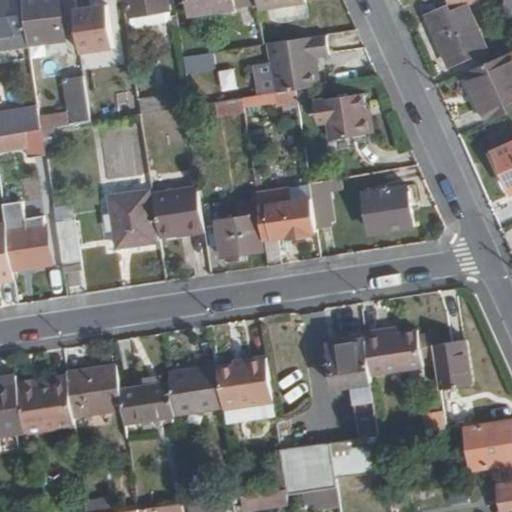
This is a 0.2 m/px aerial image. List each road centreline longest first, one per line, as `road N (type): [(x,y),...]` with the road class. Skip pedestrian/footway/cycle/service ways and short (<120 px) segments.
road 1 (residential): [(485,257),(0,332)]
road 2 (residential): [(371,0),(485,257)]
